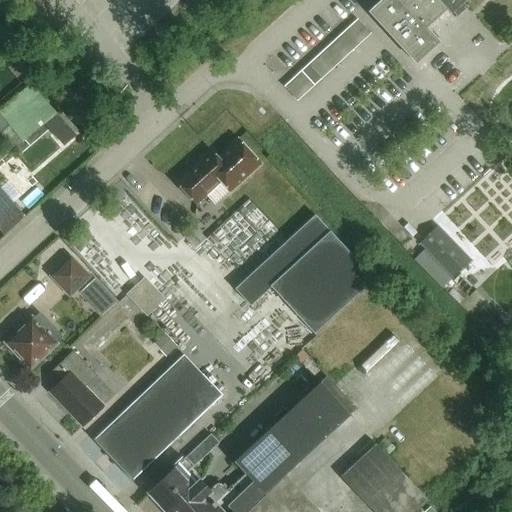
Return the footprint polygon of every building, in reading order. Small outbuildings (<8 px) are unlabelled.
[(447,10),(448,9),(456,18),(462,13),(469,7),(464,2),(466,0),(383,0),(376,7),(369,13),(415,64),(422,58),(435,46),(439,43),(426,29),(447,10)] [(314,86),(321,80),(308,66),(301,72),(314,86)] [(0,140),(10,153),(45,123),(57,112),(33,84),(0,112),(0,140)] [(55,136),(71,122),(60,110),(57,112),(45,123),(55,136)] [(196,205),(207,195),(221,183),(230,193),(260,165),(237,140),(218,158),(211,151),(176,183),(196,205)] [(0,220),(16,206),(0,187),(0,220)] [(0,220),(0,231),(4,236),(25,217),(16,207),(0,220)] [(316,335),(375,280),(317,217),(237,291),(253,308),(273,289),(316,335)] [(454,278),(471,261),(437,227),(420,244),(426,249),(454,278)] [(206,240),(196,229),(185,239),(195,250),(206,240)] [(172,273),(193,259),(184,245),(163,259),(172,273)] [(426,249),(414,260),(442,289),(454,278),(426,249)] [(89,279),(71,261),(52,278),(70,297),(89,279)] [(164,299),(145,279),(128,295),(147,316),(164,299)] [(119,312),(82,347),(90,356),(128,321),(119,312)] [(134,314),(128,320),(137,330),(144,324),(134,314)] [(57,342),(45,330),(35,318),(8,344),(30,368),(57,342)] [(175,350),(163,337),(152,347),(164,360),(175,350)] [(82,427),(104,407),(77,379),(89,368),(73,352),(51,373),(60,382),(49,393),(82,427)] [(132,481),(222,395),(183,354),(93,440),(132,481)] [(308,358),(302,364),(311,374),(318,368),(308,358)] [(263,495),(349,416),(321,384),(234,463),(263,495)] [(211,435),(202,443),(209,452),(219,444),(211,435)] [(367,504),(401,471),(376,444),(341,476),(367,504)] [(191,488),(198,481),(180,462),(173,469),(174,470),(149,493),(152,496),(150,498),(157,505),(159,504),(166,511),(191,488)] [(191,488),(166,511),(237,511),(255,496),(237,476),(224,488),(222,486),(217,484),(208,492),(198,481),(191,488)] [(318,511),(286,477),(248,511),(318,511)]
